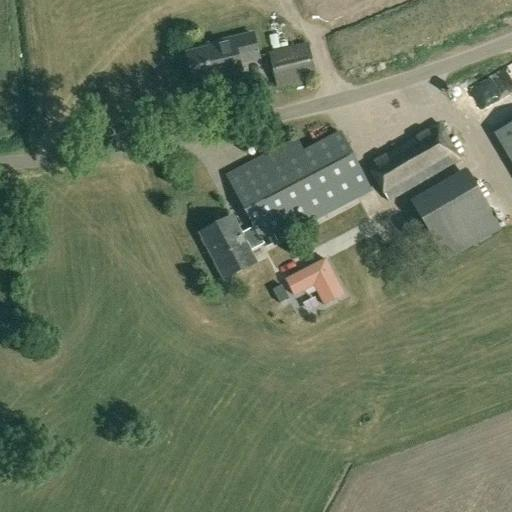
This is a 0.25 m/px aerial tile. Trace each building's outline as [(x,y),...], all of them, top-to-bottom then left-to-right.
[(466,0),(473,15),(508,0),(466,0)] [(208,47),(209,49),(187,54),(195,86),(220,79),(220,82),(243,77),(239,63),(260,57),(254,35),(208,47)] [(316,78),(308,44),(270,53),(279,87),(316,78)] [(390,202),(461,160),(440,124),(368,166),(390,202)] [(511,160),(511,124),(497,133),(511,160)] [(297,140),(228,176),(265,244),(266,246),(371,191),(341,133),(304,152),(297,140)] [(411,201),(418,215),(402,224),(414,244),(430,235),(446,262),(503,230),(466,169),(411,201)] [(201,234),(226,280),(256,265),(250,252),(265,244),(255,229),(241,235),(232,218),(201,234)] [(359,221),(328,241),(340,260),(371,241),(359,221)] [(343,296),(324,259),(286,279),(295,296),(314,286),(324,306),(343,296)] [(279,304),(289,300),(282,286),(272,291),(279,304)]
